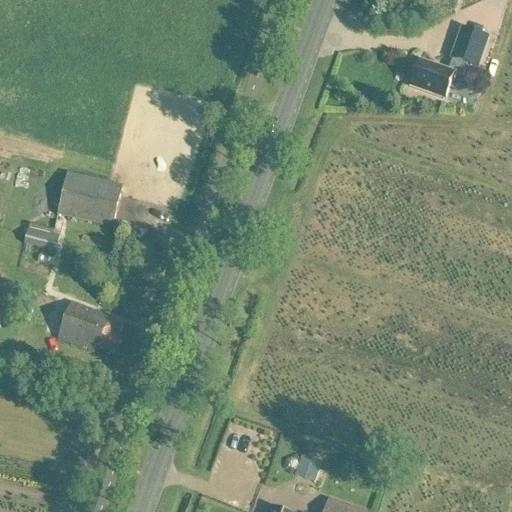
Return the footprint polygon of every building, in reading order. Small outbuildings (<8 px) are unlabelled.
[(463,30),(457,46),(451,61),(452,61),(448,72),(420,63),(411,90),(445,102),(454,76),(463,79),(467,66),(478,70),(483,55),(489,38),(463,30)] [(113,232),(123,189),(67,175),(57,218),(113,232)] [(56,255),(59,238),(50,236),(28,230),(24,247),(56,255)] [(124,326),(71,305),(58,342),(94,356),(96,350),(115,358),(122,340),(119,339),(124,326)] [(233,427),(228,448),(252,453),(256,432),(233,427)] [(316,482),(322,463),(301,456),(295,475),(316,482)] [(325,511),(358,511),(329,501),(325,511)]
